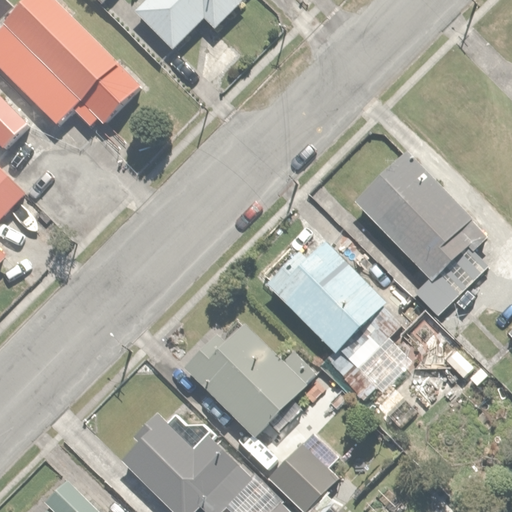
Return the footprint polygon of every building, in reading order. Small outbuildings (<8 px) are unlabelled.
[(148,83),(65,0),(23,0),(0,23),(0,61),(59,121),(71,110),(90,129),(103,117),(108,122),(148,83)] [(248,0),(142,0),(136,6),(175,45),(205,15),(220,29),(248,0)] [(30,114),(0,85),(0,136),(5,141),(30,114)] [(357,196),(360,200),(427,275),(414,287),(440,317),(492,271),(472,247),(489,232),(413,146),(357,196)] [(0,159),(0,261),(12,249),(0,237),(0,217),(29,188),(0,159)] [(319,229),(266,280),(336,351),(341,346),(360,366),(407,320),(319,229)] [(217,330),(186,362),(257,432),(309,380),(247,318),(226,339),(217,330)] [(213,511),(221,511),(227,507),(232,511),(258,511),(277,494),(252,472),(211,429),(196,443),(161,406),(133,433),(139,440),(123,456),(177,511),(189,511),(202,500),(213,511)] [(316,427),(270,475),(309,511),(347,511),(351,509),(330,489),(342,476),(332,467),(344,454),(316,427)] [(56,506),(49,511),(112,511),(71,470),(45,495),(56,506)] [(295,511),(286,502),(275,511),(295,511)]
